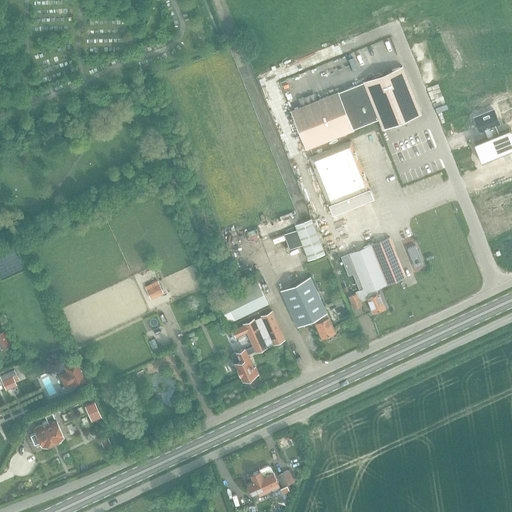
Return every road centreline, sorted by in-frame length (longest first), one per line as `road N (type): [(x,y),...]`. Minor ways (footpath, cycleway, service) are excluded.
road 1 (unclassified): [(499,288),(6,511)]
road 2 (primary): [(59,511),(511,300)]
road 3 (unclassified): [(96,511),(511,318)]
